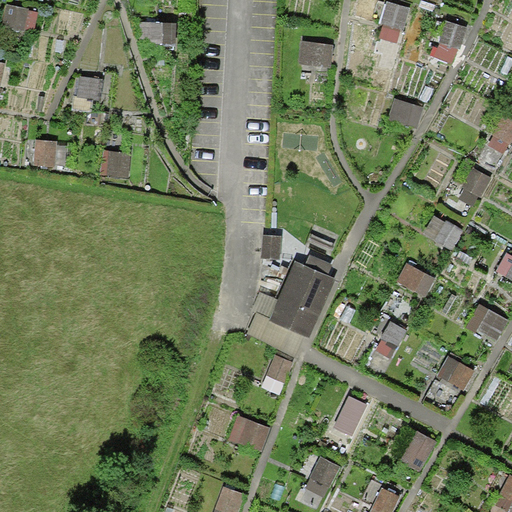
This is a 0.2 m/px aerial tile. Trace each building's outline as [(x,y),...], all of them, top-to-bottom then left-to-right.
[(386,0),(380,19),(405,27),(412,5),(395,0),(386,0)] [(7,1),(3,24),(25,27),(28,4),(7,1)] [(446,18),(441,40),(460,45),(466,23),(446,18)] [(165,20),(164,39),(176,39),(176,20),(165,20)] [(303,38),(301,61),(330,64),(332,41),(303,38)] [(79,74),(78,93),(99,94),(100,74),(79,74)] [(395,96),(389,116),(417,124),(422,104),(395,96)] [(492,140),(507,148),(511,137),(511,118),(505,115),(492,140)] [(37,136),(37,163),(54,164),(55,137),(37,136)] [(105,147),(104,175),(131,176),(132,148),(105,147)] [(463,183),(482,194),(494,174),(474,163),(463,183)] [(425,232),(454,243),(462,227),(434,213),(425,232)] [(263,230),(262,255),(282,255),(282,231),(263,230)] [(295,257),(270,316),(308,332),(333,273),(295,257)] [(398,278),(426,294),(435,276),(407,259),(398,278)] [(488,307),(477,329),(496,338),(507,318),(488,307)] [(383,334),(397,343),(408,328),(394,319),(383,334)] [(276,353),(267,373),(285,380),(293,360),(276,353)] [(459,360),(449,378),(467,387),(475,368),(459,360)] [(351,396),(336,429),(354,437),(369,405),(351,396)] [(247,417),(239,440),(262,448),(270,425),(247,417)] [(419,426),(401,458),(420,468),(438,437),(419,426)] [(321,454),(311,474),(329,483),(339,463),(321,454)] [(511,472),(510,472),(496,504),(511,511),(511,472)] [(384,483),(370,511),(391,511),(401,491),(384,483)] [(225,484),(217,506),(232,511),(238,511),(246,492),(225,484)]
